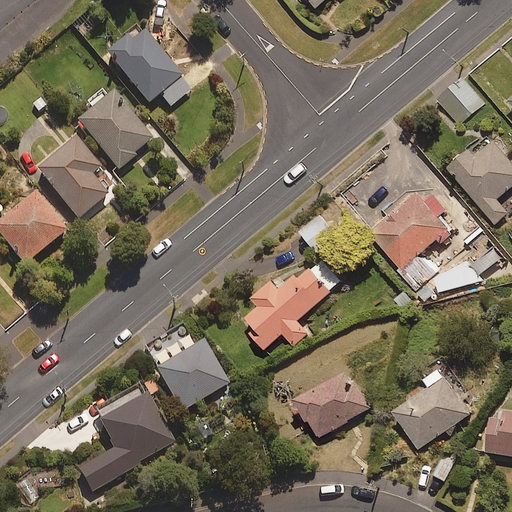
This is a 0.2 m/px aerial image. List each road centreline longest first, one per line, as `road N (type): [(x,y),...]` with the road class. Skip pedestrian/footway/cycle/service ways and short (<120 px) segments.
road 1 (tertiary): [(0,413),(334,133)]
road 2 (tertiary): [(334,133),(493,0)]
road 3 (residential): [(217,0),(334,133)]
